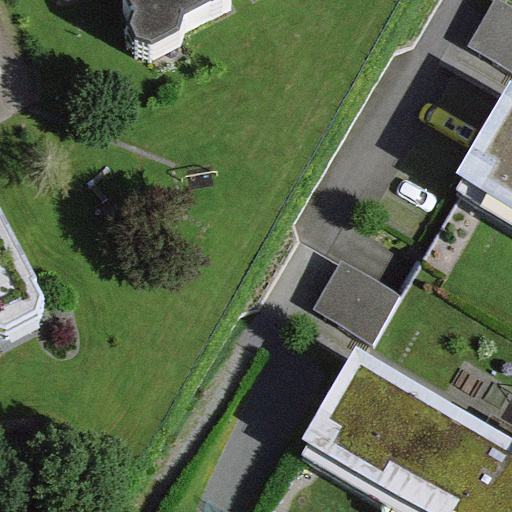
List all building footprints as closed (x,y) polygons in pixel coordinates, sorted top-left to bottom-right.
[(56,0),(57,0),(135,0),(137,2),(127,6),(142,34),(133,39),(145,62),(176,46),(172,38),(245,0),(56,0)] [(511,112),(504,108),(448,201),(511,239),(511,112)] [(511,239),(448,201),(367,344),(511,430),(511,239)] [(0,328),(5,337),(41,318),(0,239),(0,328)] [(511,511),(511,431),(367,344),(310,437),(436,511),(511,511)]
